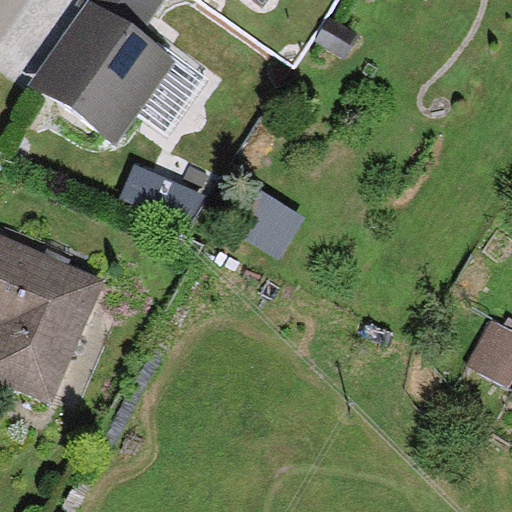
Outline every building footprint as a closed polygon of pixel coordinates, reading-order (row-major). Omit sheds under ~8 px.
[(105,0),(129,17),(141,0),(105,0)] [(36,75),(105,126),(157,54),(88,4),(36,75)] [(351,33),(323,14),(306,37),(334,57),(351,33)] [(197,235),(210,205),(141,176),(128,205),(197,235)] [(93,270),(0,232),(0,372),(45,391),(93,270)] [(511,343),(511,323),(480,308),(455,357),(495,377),(511,343)]
